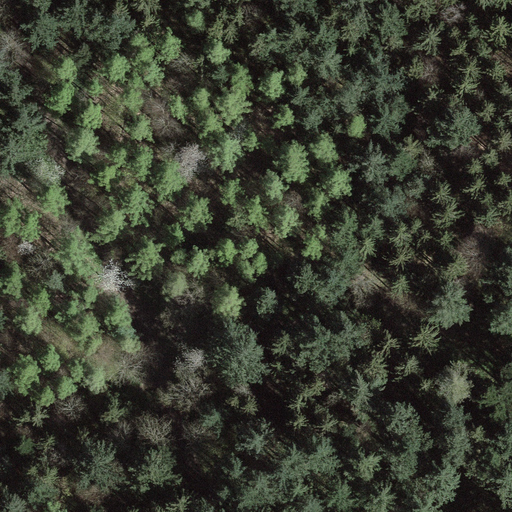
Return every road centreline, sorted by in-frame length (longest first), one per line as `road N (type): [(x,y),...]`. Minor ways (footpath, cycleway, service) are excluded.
road 1 (track): [(208,511),(146,335),(31,90),(19,0)]
road 2 (track): [(511,363),(457,346),(341,337),(146,335)]
